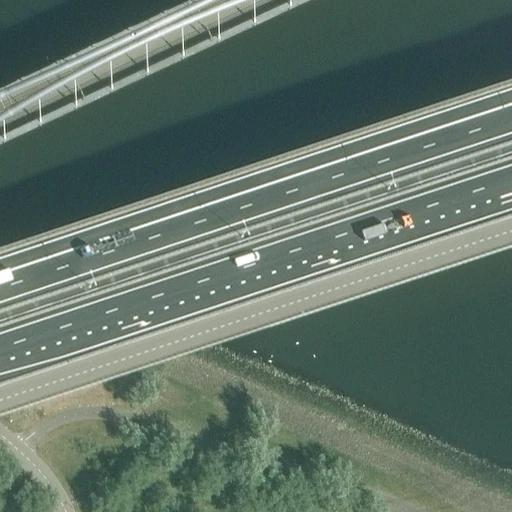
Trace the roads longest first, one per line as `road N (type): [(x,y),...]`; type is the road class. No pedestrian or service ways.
road 1 (motorway): [(511,123),(0,292)]
road 2 (motorway): [(0,351),(511,183)]
road 3 (unclassified): [(511,237),(0,405)]
